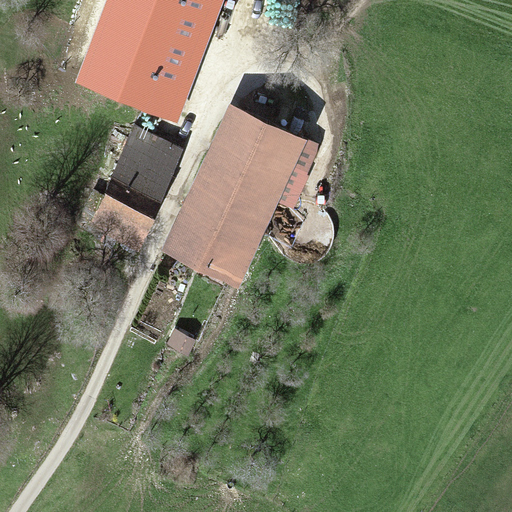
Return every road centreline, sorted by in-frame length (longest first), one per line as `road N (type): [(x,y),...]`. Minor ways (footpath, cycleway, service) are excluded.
road 1 (track): [(17,511),(96,383),(219,85)]
road 2 (track): [(359,0),(278,74),(236,71),(219,85)]
